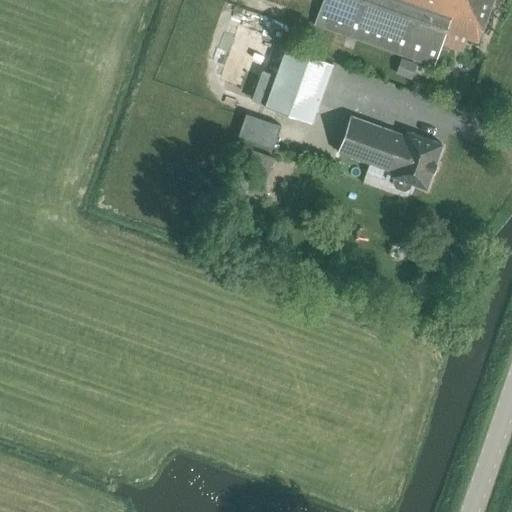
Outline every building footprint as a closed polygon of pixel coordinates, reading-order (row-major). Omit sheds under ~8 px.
[(322,0),(314,25),(435,67),(447,31),(478,41),(482,29),(484,30),(495,0),(322,0)] [(265,107),(311,123),(330,66),(285,50),(265,107)] [(415,65),(402,60),(397,73),(410,78),(415,65)] [(395,177),(394,182),(396,188),(405,191),(410,188),(412,184),(427,189),(443,145),(406,131),(404,134),(351,115),(337,153),(391,172),(390,176),(395,177)] [(234,187),(260,196),(273,159),(247,150),(234,187)]
